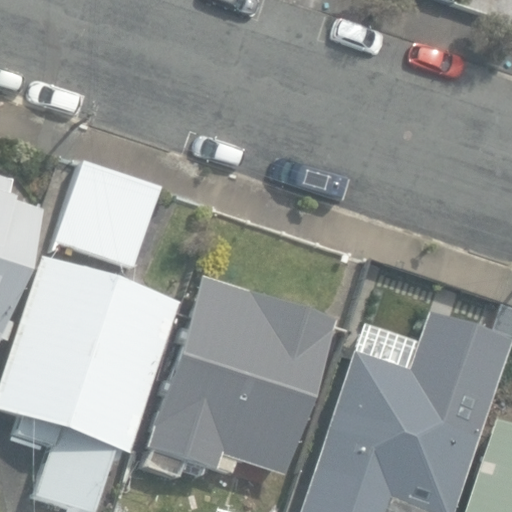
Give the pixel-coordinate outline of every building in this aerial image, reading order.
[(54,241),(130,269),(158,191),(82,164),(54,241)] [(0,306),(31,215),(0,204),(0,190),(3,182),(0,180),(0,306)] [(29,497),(74,511),(85,511),(107,450),(121,455),(172,306),(159,301),(150,293),(137,288),(122,288),(94,279),(96,272),(80,267),(78,273),(35,259),(0,361),(0,414),(15,420),(10,435),(46,447),(29,497)] [(230,461),(276,477),(326,334),(324,333),(327,322),(245,293),(244,297),(195,280),(144,426),(147,427),(141,447),(225,476),(230,461)] [(438,348),(484,365),(505,306),(459,289),(438,348)] [(344,352),(291,511),(448,511),(491,381),(415,356),(419,345),(362,326),(353,355),(344,352)] [(511,511),(511,428),(509,428),(488,424),(458,511),(511,511)]
